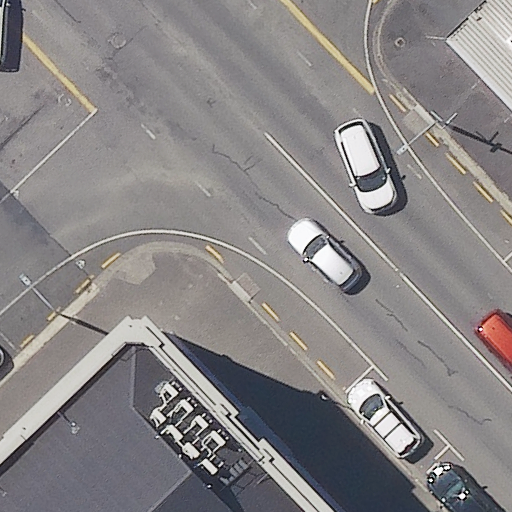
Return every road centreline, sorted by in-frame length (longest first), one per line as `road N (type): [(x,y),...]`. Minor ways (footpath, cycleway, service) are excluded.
road 1 (tertiary): [(511,393),(173,39)]
road 2 (unclassified): [(0,207),(173,39)]
